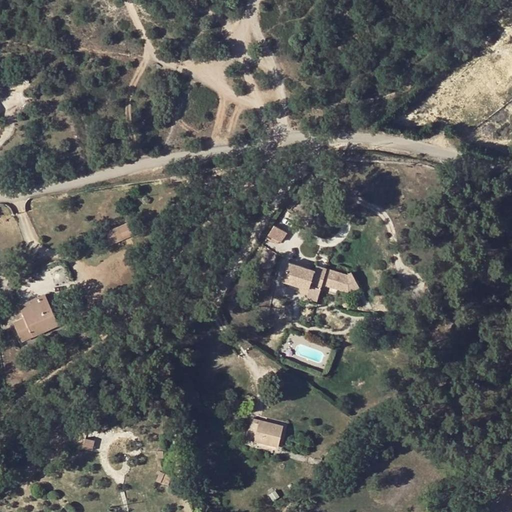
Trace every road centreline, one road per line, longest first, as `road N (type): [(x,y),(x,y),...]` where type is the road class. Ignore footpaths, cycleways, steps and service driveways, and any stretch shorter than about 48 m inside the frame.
road 1 (unclassified): [(0,194),(272,142),(360,137),(511,180)]
road 2 (track): [(282,141),(279,123),(153,52),(128,0)]
road 3 (track): [(279,123),(274,73),(246,49),(254,0)]
road 4 (track): [(204,79),(228,54),(246,49),(267,116)]
road 5 (track): [(153,52),(129,98),(132,137),(148,165)]
